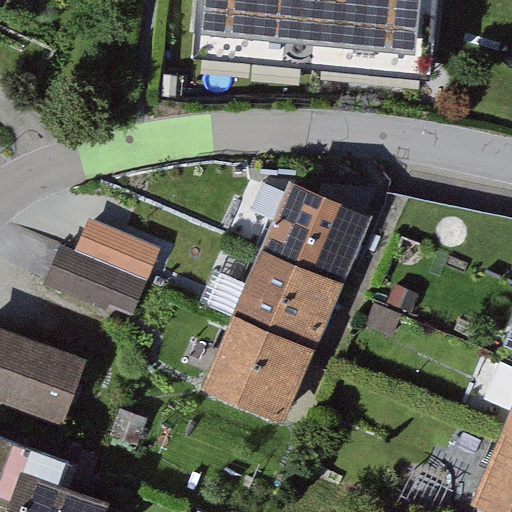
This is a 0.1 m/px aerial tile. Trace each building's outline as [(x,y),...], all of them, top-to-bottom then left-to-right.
[(416,0),(184,0),(184,10),(415,23),(416,0)] [(286,423),(364,221),(275,187),(197,389),(286,423)] [(188,249),(70,208),(47,274),(166,314),(188,249)] [(91,355),(0,329),(0,409),(71,429),(91,355)] [(491,511),(511,511),(511,398),(469,503),(491,511)] [(0,511),(104,511),(105,511),(46,491),(55,465),(0,445),(0,511)]
